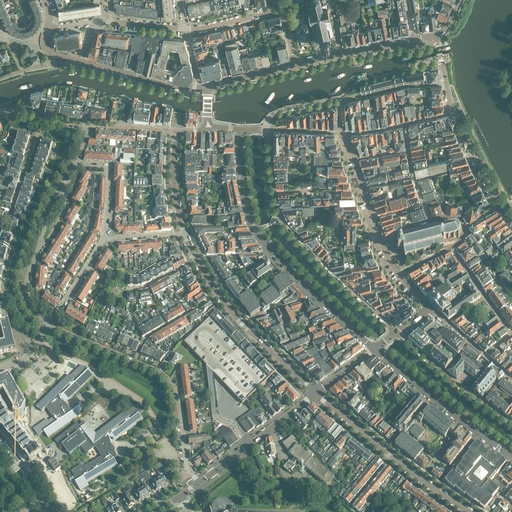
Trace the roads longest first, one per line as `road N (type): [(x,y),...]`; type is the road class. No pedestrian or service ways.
road 1 (residential): [(374,349),(254,231),(240,129)]
road 2 (residential): [(268,128),(282,217),(398,333)]
road 3 (residential): [(197,484),(165,374),(53,323)]
road 4 (residential): [(468,511),(315,393)]
road 5 (residential): [(447,84),(407,84),(284,113),(268,128)]
road 6 (residential): [(195,259),(216,295),(315,393)]
road 7 (tertiary): [(511,456),(374,349)]
road 8 (residential): [(55,54),(183,87),(207,85)]
road 9 (tertiary): [(197,484),(315,393)]
road 10 (residential): [(398,333),(511,424)]
road 11 (residential): [(499,207),(447,84)]
road 12 (residential): [(430,218),(407,150),(352,158)]
